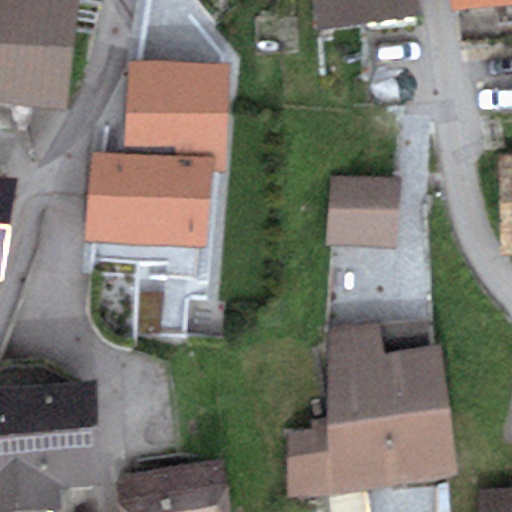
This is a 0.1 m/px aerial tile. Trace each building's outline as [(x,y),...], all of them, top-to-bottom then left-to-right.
[(73,0),(0,0),(0,102),(63,108),(73,0)] [(417,0),(316,0),(319,28),(419,17),(417,0)] [(511,0),(452,0),(454,12),(511,5),(511,0)] [(228,67),(129,62),(124,156),(211,160),(223,161),(228,67)] [(511,152),(501,152),(501,254),(511,253),(511,152)] [(124,156),(89,154),(84,241),(206,248),(211,160),(124,156)] [(399,178),(330,176),(328,246),(397,248),(399,178)] [(15,182),(0,180),(0,274),(7,275),(15,182)] [(334,425),(450,413),(442,344),(428,345),(425,318),(323,329),(334,425)] [(92,382),(0,386),(0,511),(61,509),(60,489),(97,487),(92,382)] [(450,413),(334,425),(286,431),(293,499),(458,481),(450,413)] [(228,511),(222,461),(116,475),(120,511),(228,511)] [(511,511),(511,487),(473,488),(473,511),(511,511)]
